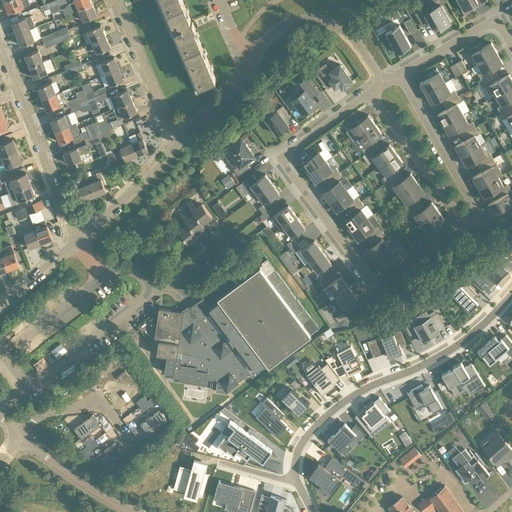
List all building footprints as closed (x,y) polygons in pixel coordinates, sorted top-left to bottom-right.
[(8,0),(4,2),(8,14),(10,19),(21,14),(19,9),(30,5),(27,0),(8,0)] [(65,0),(56,0),(48,4),(49,9),(50,10),(66,3),(65,0)] [(78,10),(79,10),(92,5),(90,0),(74,0),(75,2),(65,6),(66,7),(62,9),(65,16),(78,10)] [(196,29),(192,21),(191,22),(181,0),(161,0),(199,86),(216,79),(194,30),(196,29)] [(451,22),(438,0),(437,0),(415,13),(422,27),(429,23),(431,26),(437,22),(441,28),(451,22)] [(457,0),(462,7),(460,8),(464,15),(474,10),(472,6),(478,3),(476,0),(457,0)] [(488,0),(476,7),(480,14),(492,8),(488,0)] [(42,12),(49,9),(48,4),(47,3),(40,6),(42,12)] [(92,5),(79,10),(83,21),(97,16),(92,5)] [(399,14),(406,27),(413,23),(406,10),(399,14)] [(12,23),(17,34),(34,27),(35,27),(31,16),(25,18),(12,23)] [(68,30),(68,32),(78,29),(86,26),(84,23),(77,25),(71,28),(68,30)] [(397,23),(384,31),(395,51),(409,44),(397,23)] [(87,31),(92,42),(105,36),(101,25),(87,31)] [(34,27),(17,34),(21,46),(35,41),(34,40),(38,39),(34,27)] [(68,32),(66,27),(58,30),(60,36),(68,32)] [(51,33),(53,39),(60,36),(58,30),(51,33)] [(68,32),(60,36),(63,41),(71,38),(68,32)] [(60,36),(53,39),(55,44),(57,44),(58,46),(62,44),(61,42),(63,41),(60,36)] [(105,36),(92,42),(96,52),(97,53),(110,48),(105,36)] [(472,54),(478,64),(497,53),(491,43),(482,48),(480,44),(471,49),(470,49),(472,54)] [(25,55),(29,67),(43,61),(48,59),(43,48),(38,50),(25,55)] [(480,78),(483,82),(494,75),(491,70),(503,64),(497,53),(478,64),(481,71),(477,73),(479,77),(480,77),(480,78)] [(71,62),(74,68),(81,65),(93,60),(91,54),(90,54),(79,59),(71,62)] [(101,63),(106,74),(119,68),(114,57),(101,63)] [(455,63),(461,74),(467,71),(461,60),(455,63)] [(43,61),(29,67),(34,78),(47,73),(43,61)] [(64,65),(66,71),(74,68),(71,62),(64,65)] [(455,63),(450,66),(456,77),(461,74),(455,63)] [(76,73),(83,70),(81,65),(74,68),(76,73)] [(350,83),(338,66),(330,71),(325,65),(315,72),(327,89),(332,85),(335,88),(339,85),(342,89),(344,87),(345,88),(349,85),(348,84),(350,83)] [(74,68),(66,71),(68,77),(76,73),(74,68)] [(119,68),(106,74),(110,85),(124,80),(119,68)] [(428,78),(420,83),(426,93),(445,83),(439,72),(438,72),(436,68),(436,69),(426,74),(428,78)] [(492,89),(495,96),(511,86),(511,80),(509,74),(497,81),(494,75),(483,82),(486,87),(485,88),(487,92),(492,89)] [(307,78),(286,93),(303,115),(316,105),(309,95),(316,90),(307,78)] [(38,88),(42,99),(56,94),(51,82),(38,88)] [(83,90),(85,94),(93,91),(89,82),(81,85),(83,90)] [(445,83),(426,93),(431,104),(443,98),(446,103),(458,96),(454,90),(450,92),(445,83)] [(99,95),(105,93),(108,91),(106,85),(97,89),(99,95)] [(497,108),(500,114),(511,107),(509,102),(511,99),(511,86),(495,96),(501,106),(497,108)] [(99,95),(97,89),(93,91),(85,94),(87,100),(99,95)] [(110,97),(115,108),(119,106),(132,101),(128,89),(114,95),(110,97)] [(77,98),(79,104),(87,100),(85,94),(83,90),(75,93),(77,98)] [(47,111),(66,103),(68,102),(66,97),(65,98),(62,91),(56,94),(42,99),(47,111)] [(87,100),(89,105),(107,98),(105,93),(99,95),(87,100)] [(449,108),(437,114),(443,125),(463,114),(457,104),(461,102),(458,96),(446,103),(449,108)] [(91,109),(89,105),(87,100),(70,107),(72,112),(82,109),(83,113),(91,109)] [(119,106),(115,108),(113,109),(117,120),(124,118),(137,112),(132,101),(119,106)] [(290,117),(282,106),(265,119),(276,135),(289,126),(285,121),(290,117)] [(507,116),(511,125),(511,106),(511,107),(500,114),(503,119),(507,116)] [(51,120),(55,132),(68,126),(73,124),(69,113),(64,115),(51,120)] [(463,114),(443,125),(449,135),(460,129),(463,134),(475,127),(472,121),(468,124),(463,114)] [(351,128),(357,137),(375,125),(368,115),(358,122),(355,118),(355,117),(355,116),(340,128),(343,126),(347,131),(351,128)] [(0,118),(0,131),(8,128),(4,117),(0,118)] [(106,120),(97,123),(101,132),(113,127),(111,122),(107,123),(106,120)] [(85,126),(89,137),(98,134),(101,132),(97,123),(96,122),(85,126)] [(375,125),(357,137),(364,147),(361,149),(365,154),(376,146),(372,141),(382,134),(375,125)] [(68,126),(55,132),(60,143),(73,138),(68,126)] [(475,127),(463,134),(466,139),(455,146),(461,156),(480,145),(475,135),(479,133),(475,127)] [(138,140),(132,143),(137,156),(148,151),(140,132),(135,134),(138,140)] [(98,134),(89,137),(84,138),(87,146),(101,141),(98,134)] [(0,157),(1,157),(17,151),(13,139),(0,144),(0,157)] [(137,156),(132,143),(125,146),(122,139),(117,141),(125,160),(137,156)] [(241,139),(227,148),(239,165),(233,169),(238,176),(249,168),(246,162),(254,156),(249,150),(250,150),(246,144),(245,145),(241,139)] [(302,164),(308,173),(326,160),(319,151),(322,149),(318,143),(307,152),(308,152),(311,157),(301,164),(302,164)] [(84,144),(63,153),(68,164),(75,162),(77,167),(93,160),(91,155),(86,157),(85,153),(87,152),(84,144)] [(369,165),(374,161),(379,166),(396,154),(389,144),(379,151),(376,146),(365,154),(362,156),(369,165)] [(480,145),(461,156),(467,167),(478,160),(481,165),(493,159),(490,153),(486,155),(480,145)] [(6,168),(22,162),(17,151),(1,157),(0,157),(5,169),(6,168)] [(111,165),(111,166),(118,163),(113,152),(107,155),(109,160),(111,165)] [(496,157),(502,169),(510,165),(504,153),(496,157)] [(379,166),(385,176),(382,178),(386,183),(397,175),(393,170),(403,163),(396,154),(379,166)] [(484,171),(473,177),(478,188),(498,177),(502,174),(496,164),(493,159),(481,165),(484,171)] [(308,173),(315,182),(315,183),(325,176),(329,181),(340,172),(336,167),(333,170),(326,160),(308,173)] [(350,174),(346,168),(340,172),(344,178),(350,174)] [(96,181),(89,183),(94,196),(106,191),(98,172),(93,174),(96,181)] [(323,193),(329,202),(347,189),(340,180),(343,177),(340,172),(329,181),(332,185),(322,193),(323,193)] [(26,173),(4,182),(8,193),(31,184),(26,173)] [(389,188),(393,186),(400,195),(417,182),(410,173),(400,180),(397,175),(386,183),(389,188)] [(272,184),(265,174),(264,175),(261,178),(260,178),(257,180),(252,174),(244,181),(248,186),(246,187),(253,198),(254,198),(257,195),(272,184)] [(235,182),(229,175),(221,181),(227,189),(235,182)] [(498,177),(478,188),(484,198),(496,192),(497,195),(509,188),(507,184),(503,186),(498,177)] [(94,196),(89,183),(83,186),(80,179),(75,181),(83,201),(94,196)] [(400,195),(407,205),(403,207),(407,212),(418,204),(414,199),(424,192),(417,182),(400,195)] [(31,184),(8,193),(7,193),(12,205),(19,202),(35,195),(31,184)] [(272,184),(257,195),(264,204),(279,193),(272,184)] [(509,188),(497,195),(499,197),(488,204),(494,214),(502,209),(505,213),(511,209),(511,201),(507,194),(511,191),(509,188)] [(346,205),(350,210),(361,201),(357,196),(354,199),(347,189),(329,202),(336,211),(336,212),(346,205)] [(26,206),(29,213),(43,208),(40,200),(26,206)] [(187,204),(194,214),(195,214),(202,225),(203,225),(212,217),(202,204),(196,208),(191,201),(187,204)] [(364,207),(361,201),(350,210),(353,214),(343,221),(344,222),(351,231),(368,218),(361,209),(364,207)] [(215,210),(221,206),(218,202),(212,206),(215,210)] [(411,217),(414,215),(421,224),(438,211),(431,202),(421,209),(418,204),(407,212),(411,217)] [(262,205),(258,207),(263,213),(266,211),(262,205)] [(284,209),(283,209),(271,218),(280,229),(284,227),(283,226),(296,217),(288,205),(286,207),(284,209)] [(28,216),(25,207),(14,211),(18,220),(28,216)] [(180,214),(187,225),(188,224),(198,238),(196,235),(205,228),(203,225),(202,225),(195,214),(194,214),(189,218),(184,211),(180,214)] [(421,224),(428,233),(424,236),(428,241),(424,244),(425,244),(440,233),(439,232),(439,233),(436,228),(445,221),(438,211),(421,224)] [(303,229),(305,228),(296,217),(283,226),(284,227),(292,238),(300,232),(300,231),(303,229)] [(357,241),(367,234),(371,238),(382,230),(378,225),(375,228),(368,218),(351,231),(357,240),(357,241)] [(33,224),(35,230),(40,244),(52,239),(47,225),(47,226),(44,219),(33,224)] [(188,224),(187,225),(182,228),(177,221),(173,224),(188,245),(198,238),(188,224)] [(40,244),(35,230),(24,235),(29,248),(40,244)] [(382,230),(371,238),(374,243),(365,250),(365,251),(372,260),(389,247),(382,238),(385,236),(382,230)] [(417,239),(412,242),(417,249),(421,246),(417,239)] [(313,242),(310,244),(309,244),(301,250),(310,262),(322,252),(314,241),(313,242)] [(0,248),(0,251),(2,257),(3,256),(8,270),(19,265),(14,252),(11,244),(0,248)] [(389,247),(372,260),(378,269),(379,270),(388,263),(392,267),(391,267),(392,268),(407,257),(406,257),(403,259),(393,245),(389,247)] [(326,267),(329,265),(331,263),(322,252),(310,262),(318,273),(326,267)] [(200,260),(197,255),(187,263),(190,267),(200,260)] [(3,256),(2,257),(0,257),(0,273),(8,270),(3,256)] [(184,312),(179,311),(159,309),(153,348),(157,349),(156,355),(165,356),(162,372),(172,374),(171,379),(206,384),(206,379),(214,380),(216,379),(218,382),(216,383),(215,391),(224,393),(225,392),(226,393),(240,383),(238,382),(249,374),(252,378),(255,375),(254,373),(267,364),(269,366),(311,335),(303,325),(311,319),(297,299),(296,300),(289,290),(290,290),(267,259),(261,263),(262,265),(260,267),(218,298),(220,301),(210,308),(203,298),(184,312)] [(200,260),(190,267),(194,272),(203,265),(200,260)] [(203,265),(194,272),(197,276),(207,269),(203,265)] [(339,277),(336,279),(335,280),(327,286),(336,297),(349,288),(340,276),(339,277)] [(468,312),(469,311),(469,312),(478,303),(473,299),(477,294),(461,278),(449,291),(464,306),(463,307),(468,312)] [(357,299),(349,288),(336,297),(344,308),(352,302),(355,300),(357,299)] [(396,316),(393,308),(387,310),(390,318),(396,316)] [(439,331),(445,327),(437,313),(431,317),(413,327),(422,342),(440,332),(439,331)] [(330,328),(323,333),(327,338),(333,333),(330,328)] [(367,342),(373,358),(387,352),(389,358),(403,353),(400,347),(406,345),(400,330),(393,333),(392,331),(380,336),(381,336),(367,342)] [(495,336),(477,351),(490,366),(497,360),(496,358),(506,350),(511,356),(511,355),(511,342),(506,335),(499,341),(495,336)] [(354,376),(365,370),(356,344),(341,352),(354,376)] [(333,369),(337,367),(331,356),(325,359),(333,369)] [(450,387),(455,396),(467,389),(465,386),(478,377),(484,386),(471,363),(464,368),(461,363),(453,367),(453,368),(442,375),(449,388),(450,387)] [(322,395),(334,385),(333,384),(339,380),(326,364),(321,368),(318,365),(306,375),(315,386),(317,389),(322,395)] [(125,371),(117,377),(121,381),(128,375),(125,371)] [(301,387),(294,380),(291,384),(298,391),(301,387)] [(407,393),(416,409),(427,403),(433,414),(442,409),(429,386),(424,389),(422,385),(407,393)] [(309,406),(291,388),(280,398),(299,416),(309,406)] [(147,400),(144,396),(136,402),(139,406),(147,400)] [(152,396),(147,400),(150,405),(152,407),(158,403),(152,396)] [(262,403),(266,407),(256,417),(277,437),(287,426),(280,419),(284,414),(267,398),(262,403)] [(143,411),(150,405),(147,400),(139,406),(143,411)] [(478,407),(488,418),(495,412),(485,401),(478,407)] [(368,413),(358,421),(370,435),(382,425),(385,428),(392,423),(386,417),(392,412),(386,406),(381,410),(376,404),(367,411),(368,413)] [(164,424),(155,412),(136,427),(145,438),(164,424)] [(102,425),(93,414),(75,428),(84,440),(102,425)] [(404,427),(398,418),(395,420),(400,429),(404,427)] [(229,419),(220,431),(235,442),(227,452),(235,458),(238,454),(248,462),(253,456),(264,464),(273,452),(229,419)] [(354,425),(350,429),(344,424),(334,435),(333,434),(327,440),(333,446),(334,445),(340,451),(355,435),(359,440),(364,434),(354,425)] [(489,454),(497,463),(503,457),(505,460),(507,458),(504,455),(506,453),(509,456),(511,453),(511,449),(504,441),(495,431),(487,437),(491,442),(484,447),(489,453),(489,454)] [(94,440),(91,436),(83,442),(86,446),(94,440)] [(199,446),(195,444),(190,440),(191,439),(191,438),(188,437),(184,442),(196,450),(199,446)] [(74,443),(78,448),(79,447),(80,449),(84,447),(82,445),(83,444),(79,439),(74,443)] [(130,450),(121,439),(103,453),(111,465),(130,450)] [(94,440),(86,446),(86,447),(89,450),(91,449),(97,444),(94,440)] [(400,456),(406,466),(422,456),(416,446),(400,456)] [(94,454),(91,449),(89,450),(86,447),(81,451),(87,460),(94,454)] [(454,471),(463,482),(473,474),(472,473),(475,470),(482,478),(482,479),(482,480),(491,472),(491,471),(489,473),(482,465),(484,464),(475,452),(475,453),(479,458),(478,460),(470,450),(469,450),(473,456),(472,457),(464,449),(461,452),(460,451),(453,457),(460,466),(454,471)] [(318,463),(309,476),(321,485),(318,488),(328,494),(342,475),(357,486),(362,479),(357,475),(344,466),(332,457),(324,467),(318,463)] [(183,468),(177,490),(185,492),(184,496),(197,500),(198,496),(202,497),(208,474),(205,473),(207,463),(194,459),(191,469),(180,466),(179,467),(183,468)] [(349,459),(344,466),(357,475),(362,468),(349,459)] [(219,480),(214,498),(227,501),(237,504),(235,511),(249,511),(255,490),(234,485),(233,487),(230,486),(231,484),(219,480)] [(463,511),(444,486),(430,496),(436,504),(442,511),(463,511)] [(285,499),(281,498),(271,495),(270,497),(269,500),(261,498),(261,497),(259,505),(256,511),(292,511),(293,509),(286,507),(284,506),(286,499),(285,499)] [(413,511),(412,510),(402,496),(389,506),(393,511),(413,511)] [(424,511),(425,511),(436,504),(430,496),(419,505),(424,511)]
